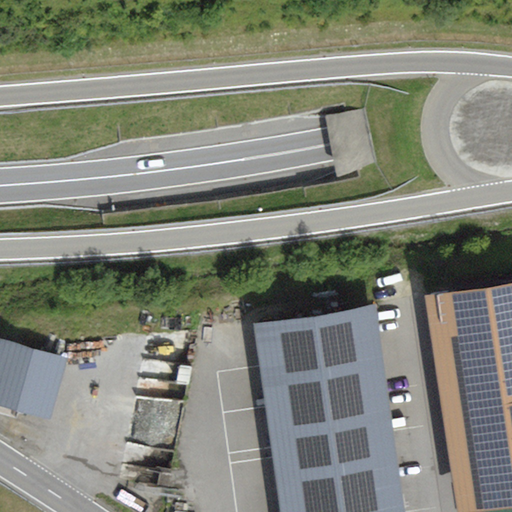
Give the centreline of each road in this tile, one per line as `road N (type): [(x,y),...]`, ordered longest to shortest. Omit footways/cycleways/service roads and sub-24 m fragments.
road 1 (primary): [(0,186),(347,146),(511,103)]
road 2 (tertiary): [(499,63),(398,60),(0,98)]
road 3 (tertiary): [(0,251),(251,233),(483,197)]
road 4 (tertiary): [(499,63),(460,79),(438,120),(446,166),(483,197)]
